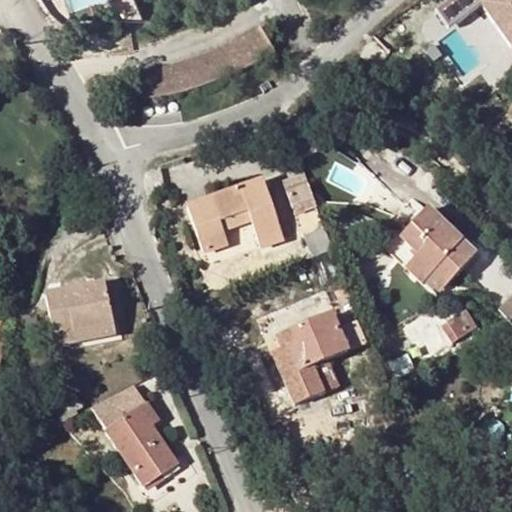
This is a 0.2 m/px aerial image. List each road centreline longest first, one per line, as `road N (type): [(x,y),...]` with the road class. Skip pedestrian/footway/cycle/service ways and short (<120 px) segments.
road 1 (residential): [(95,162),(251,511)]
road 2 (residential): [(51,77),(166,54),(287,4)]
road 3 (residential): [(95,162),(257,106),(321,65)]
